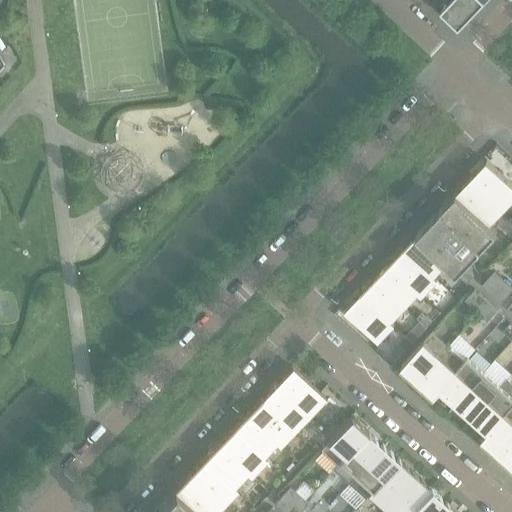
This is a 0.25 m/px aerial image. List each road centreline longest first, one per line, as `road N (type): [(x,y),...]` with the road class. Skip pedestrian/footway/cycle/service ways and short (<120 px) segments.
road 1 (residential): [(455,70),(42,503)]
road 2 (residential): [(292,322),(494,108)]
road 3 (residential): [(292,322),(504,511)]
road 4 (residential): [(111,511),(292,322)]
